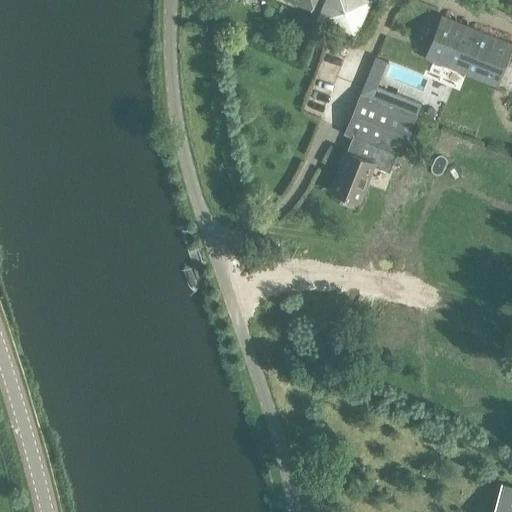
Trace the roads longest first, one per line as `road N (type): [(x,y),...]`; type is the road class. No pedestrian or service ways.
road 1 (unclassified): [(302,511),(243,314),(182,149),(169,71),(172,0)]
road 2 (tertiary): [(48,511),(0,343)]
